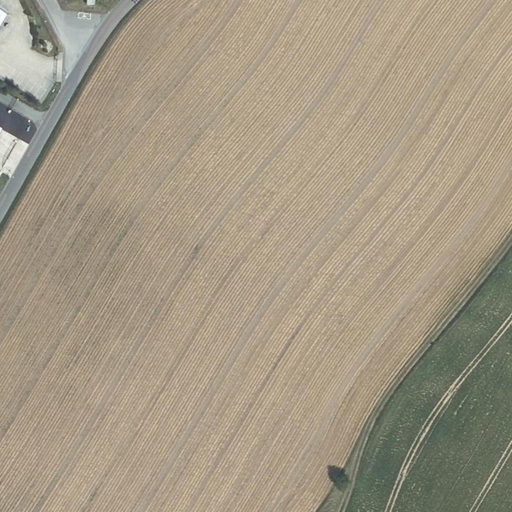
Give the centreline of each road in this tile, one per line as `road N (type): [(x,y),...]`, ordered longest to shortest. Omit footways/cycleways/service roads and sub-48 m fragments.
road 1 (track): [(337,511),(374,416),(511,241)]
road 2 (unclassified): [(0,212),(91,56)]
